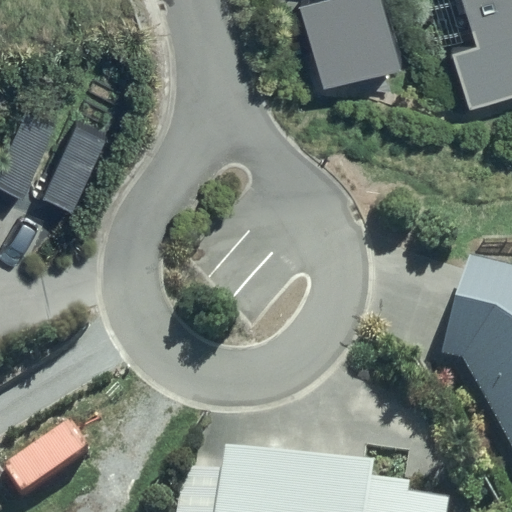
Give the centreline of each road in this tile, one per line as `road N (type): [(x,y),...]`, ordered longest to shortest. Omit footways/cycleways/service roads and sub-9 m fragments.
road 1 (residential): [(211,100),(311,197),(339,268),(337,307),(305,362),(238,383),(186,369),(146,309)]
road 2 (residential): [(146,309),(135,253),(145,219),(211,100)]
